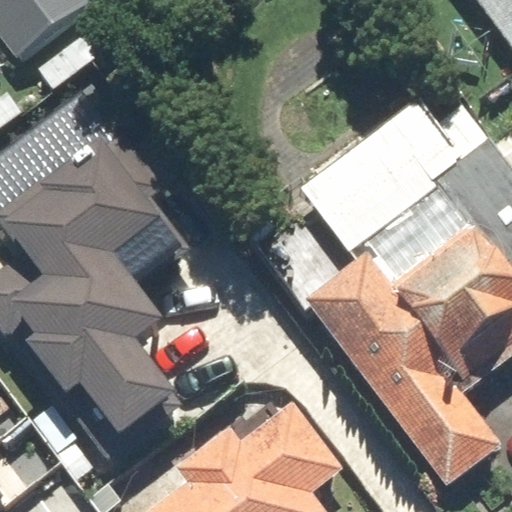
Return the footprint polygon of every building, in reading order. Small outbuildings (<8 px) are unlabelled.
[(76,0),(0,0),(0,49),(15,70),(88,16),(76,0)] [(157,0),(139,0),(146,8),(157,0)] [(511,0),(460,0),(511,68),(511,0)] [(295,209),(345,270),(428,202),(425,198),(483,151),(456,118),(426,142),(407,117),(295,209)] [(0,231),(0,247),(17,272),(0,284),(0,344),(6,351),(8,349),(61,415),(75,404),(115,459),(166,422),(124,364),(149,345),(97,280),(148,245),(92,167),(0,231)] [(503,453),(465,404),(511,367),(511,295),(469,241),(387,305),(359,270),(299,317),(443,500),(503,453)] [(289,420),(166,511),(305,511),(304,510),(338,485),(289,420)]
